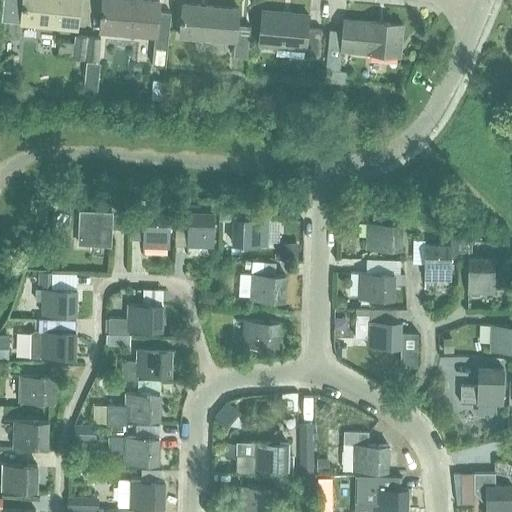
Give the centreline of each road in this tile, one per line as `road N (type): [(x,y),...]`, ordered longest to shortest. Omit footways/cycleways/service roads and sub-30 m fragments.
road 1 (residential): [(59,511),(67,421),(93,359),(104,285),(117,279),(181,288),(216,384)]
road 2 (residential): [(323,167),(369,159),(406,136),(441,97),(477,12)]
road 3 (residential): [(313,367),(323,167)]
road 4 (residential): [(216,384),(196,414),(193,511)]
